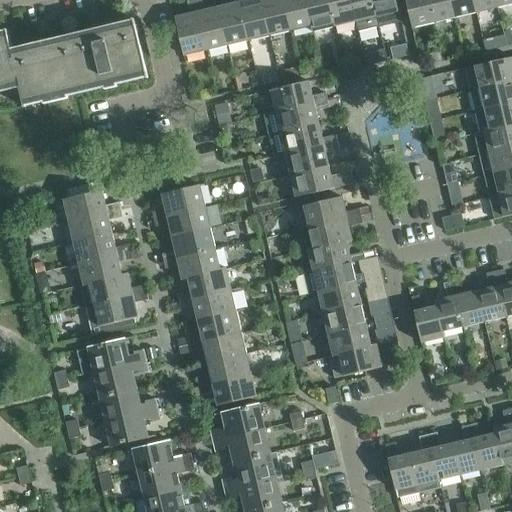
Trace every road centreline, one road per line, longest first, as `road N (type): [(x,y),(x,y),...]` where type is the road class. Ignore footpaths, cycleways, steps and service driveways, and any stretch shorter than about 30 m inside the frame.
road 1 (residential): [(171,99),(188,171),(135,183),(118,111)]
road 2 (residential): [(366,511),(346,422),(426,402)]
road 3 (residential): [(426,402),(394,263)]
road 4 (residential): [(394,263),(379,200),(444,183)]
road 5 (residential): [(394,263),(511,235)]
